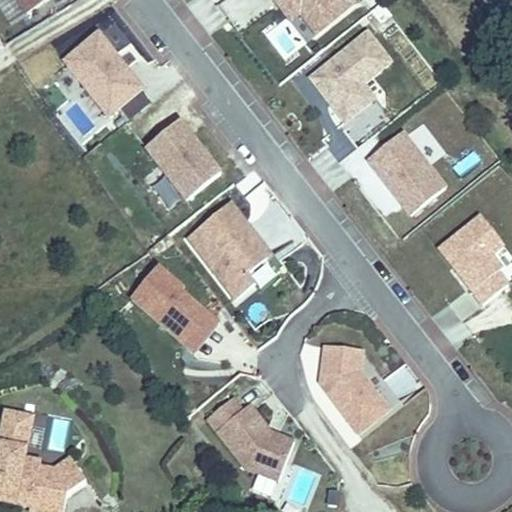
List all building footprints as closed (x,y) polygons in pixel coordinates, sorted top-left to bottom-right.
[(50,0),(9,0),(20,17),(50,0)] [(360,5),(356,0),(279,0),(281,2),(283,0),(294,0),(321,35),(360,5)] [(374,34),(316,80),(352,124),(381,101),(370,86),(397,64),(374,34)] [(140,95),(96,40),(62,67),(106,122),(140,95)] [(218,180),(177,127),(143,153),(183,206),(218,180)] [(453,191),(410,136),(375,162),(418,218),(453,191)] [(242,229),(229,212),(185,245),(233,307),(252,293),(246,284),(265,268),(239,233),(242,229)] [(511,272),(511,268),(503,257),(511,250),(511,243),(493,219),(451,251),(494,306),(511,292),(511,276),(510,274),(511,272)] [(242,229),(239,233),(265,268),(272,262),(245,226),(242,229)] [(155,275),(127,306),(180,353),(205,325),(179,302),(181,298),(155,275)] [(205,325),(180,353),(191,363),(216,334),(205,325)] [(318,393),(356,444),(387,421),(371,399),(359,383),(361,362),(323,356),(318,393)] [(383,390),(371,399),(387,421),(399,412),(383,390)] [(0,502),(36,508),(35,511),(71,511),(74,499),(91,484),(75,464),(64,472),(44,469),(44,461),(30,460),(38,413),(11,409),(0,479),(0,502)] [(230,409),(204,428),(242,476),(275,492),(291,454),(267,443),(246,416),(239,421),(230,409)]
